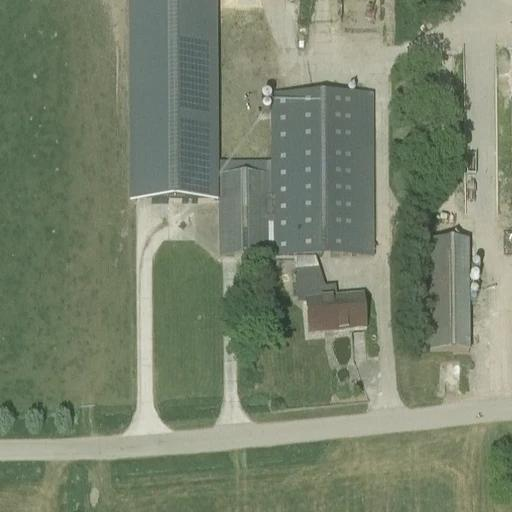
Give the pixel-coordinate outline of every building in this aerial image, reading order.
[(125,0),(127,206),(217,205),(217,178),(215,0),(125,0)] [(373,95),(269,96),(270,258),(373,258),(373,95)] [(266,178),(217,178),(217,205),(217,258),(266,258),(266,178)] [(466,246),(418,246),(419,355),(468,355),(466,246)] [(317,272),(295,274),(297,305),(305,304),(307,335),(331,333),(331,334),(364,332),(361,299),(335,301),(334,290),(324,290),(317,272)]
